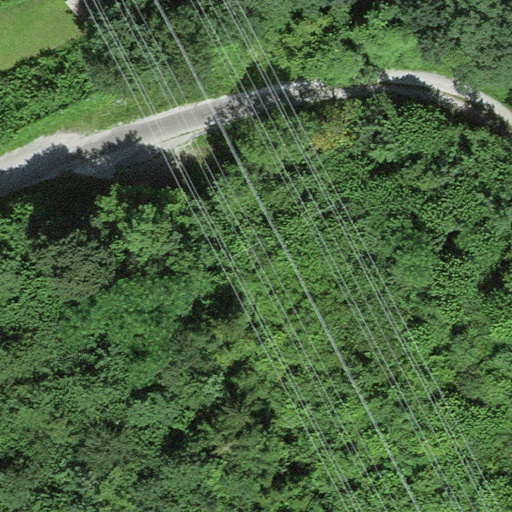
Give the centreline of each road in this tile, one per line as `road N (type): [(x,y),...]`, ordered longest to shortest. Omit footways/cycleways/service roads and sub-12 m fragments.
road 1 (track): [(511,130),(466,97),(357,77),(195,114)]
road 2 (residential): [(0,187),(46,161),(195,114)]
